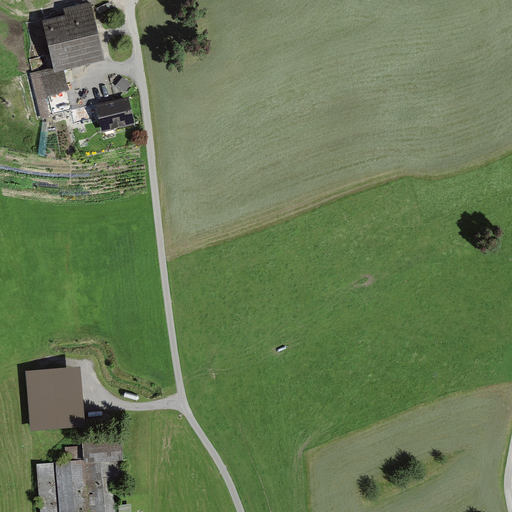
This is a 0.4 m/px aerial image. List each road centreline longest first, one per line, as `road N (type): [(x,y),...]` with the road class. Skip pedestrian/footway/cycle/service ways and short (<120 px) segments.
road 1 (track): [(241,511),(180,402),(129,0)]
road 2 (track): [(32,365),(83,361),(98,391),(122,408),(180,402)]
